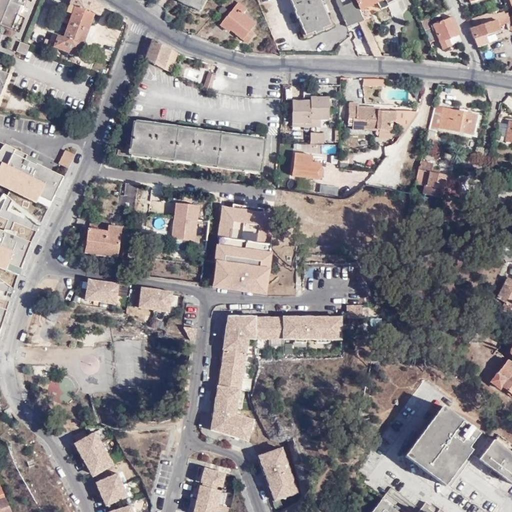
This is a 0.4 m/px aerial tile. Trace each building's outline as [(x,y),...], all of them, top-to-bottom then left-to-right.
[(22,0),(0,0),(0,23),(11,29),(21,4),(22,0)] [(104,7),(92,0),(72,0),(70,4),(65,14),(71,17),(63,37),(52,33),(49,40),(48,40),(47,44),(78,55),(95,12),(99,15),(104,7)] [(198,11),(200,9),(184,0),(175,0),(179,2),(182,2),(186,4),(192,7),(198,11)] [(205,0),(184,0),(200,9),(205,0)] [(319,0),(290,0),(305,38),(331,27),(319,0)] [(373,55),(378,55),(357,8),(352,0),(335,0),(346,27),(358,22),(373,55)] [(352,0),(357,8),(376,1),(379,9),(387,6),(386,4),(395,0),(352,0)] [(395,0),(386,4),(387,6),(391,16),(401,12),(396,0),(395,0)] [(511,0),(502,0),(506,10),(511,8),(511,5),(511,4),(511,0)] [(245,10),(237,3),(220,25),(227,32),(229,30),(246,44),(254,34),(249,30),(255,23),(243,13),(245,10)] [(494,11),(472,18),(475,27),(496,21),(509,16),(507,13),(505,13),(504,11),(495,14),(494,11)] [(443,21),(440,14),(421,23),(425,35),(434,31),(442,50),(452,46),(449,38),(458,35),(451,17),(443,21)] [(496,21),(475,27),(474,28),(470,29),(474,39),(486,35),(500,30),(498,25),(508,22),(511,31),(511,15),(509,16),(496,21)] [(486,35),(474,39),(477,46),(488,42),(486,35)] [(171,49),(153,40),(146,59),(163,68),(171,49)] [(29,46),(20,42),(16,51),(25,55),(29,46)] [(177,53),(171,49),(163,68),(169,72),(177,53)] [(0,70),(0,94),(9,74),(0,70)] [(318,99),(311,99),(310,118),(320,118),(328,119),(330,97),(318,96),(318,99)] [(311,99),(304,99),(293,98),(293,99),(293,109),(292,120),(310,121),(310,118),(311,99)] [(393,123),(394,113),(377,112),(377,109),(356,109),(356,105),(347,104),(346,126),(351,127),(351,132),(362,133),(363,130),(390,132),(390,123),(393,123)] [(477,116),(442,109),(439,128),(473,136),(477,116)] [(408,124),(412,116),(407,113),(403,121),(408,124)] [(319,126),(320,118),(310,118),(310,121),(310,125),(319,126)] [(502,121),(498,136),(505,138),(508,128),(509,123),(502,121)] [(264,141),(246,138),(238,138),(203,133),(195,131),(160,126),(152,125),(133,122),(130,147),(126,146),(127,136),(119,135),(116,155),(128,156),(129,153),(259,173),(264,141)] [(425,142),(429,143),(430,141),(433,141),(436,129),(428,128),(425,142)] [(309,132),(309,142),(322,143),(322,132),(309,132)] [(430,141),(429,143),(428,148),(435,149),(437,142),(433,141),(430,141)] [(0,189),(50,210),(64,174),(0,148),(0,189)] [(58,164),(70,169),(76,155),(64,149),(58,164)] [(320,158),(295,155),(293,176),(318,179),(322,177),(323,169),(320,166),(320,158)] [(420,160),(415,183),(424,186),(422,193),(441,198),(443,190),(459,194),(462,181),(446,177),(446,176),(437,174),(438,171),(432,170),(434,164),(420,160)] [(133,211),(137,184),(124,182),(123,195),(119,194),(117,208),(133,211)] [(328,184),(328,196),(338,197),(338,185),(328,184)] [(0,226),(11,230),(14,222),(36,230),(42,214),(0,198),(0,226)] [(90,218),(89,229),(108,232),(109,226),(110,220),(90,218)] [(206,239),(208,222),(183,218),(181,238),(206,241),(206,239)] [(107,233),(120,235),(121,228),(109,226),(108,232),(107,233)] [(128,253),(130,236),(120,235),(107,233),(108,232),(89,229),(87,229),(84,252),(117,257),(118,251),(128,253)] [(0,270),(18,277),(31,241),(0,230),(0,270)] [(206,241),(204,264),(217,265),(218,256),(235,258),(235,256),(237,243),(237,242),(206,239),(206,241)] [(244,244),(237,243),(235,256),(243,257),(244,244)] [(511,279),(508,278),(506,282),(502,280),(498,285),(502,288),(496,298),(502,302),(500,306),(508,311),(511,306),(511,307),(511,279)] [(116,304),(119,284),(111,283),(111,285),(97,283),(97,281),(89,279),(86,299),(101,302),(116,304)] [(170,312),(173,292),(164,291),(164,293),(157,292),(150,291),(150,289),(142,287),(139,308),(154,310),(170,312)] [(62,293),(53,294),(55,305),(64,303),(62,293)] [(363,319),(363,306),(360,306),(347,305),(347,318),(363,319)] [(62,312),(52,309),(47,318),(54,322),(62,312)] [(255,338),(256,317),(233,317),(231,327),(228,326),(218,387),(239,390),(240,390),(248,338),(255,338)] [(284,339),(284,317),(277,317),(277,320),(263,320),(263,317),(256,317),(255,338),(255,339),(284,339)] [(341,339),(341,318),(284,317),(284,339),(296,339),(296,334),(305,335),(305,339),(317,339),(317,335),(330,335),(330,339),(341,339)] [(195,341),(197,329),(184,327),(190,340),(195,341)] [(511,348),(511,350),(510,351),(510,353),(511,355),(511,360),(511,363),(507,360),(505,363),(502,361),(493,373),(495,375),(490,382),(500,389),(502,386),(511,394),(511,348)] [(232,414),(234,400),(238,401),(239,390),(218,387),(212,426),(218,427),(217,432),(247,441),(254,420),(235,415),(232,414)] [(479,433),(441,406),(404,457),(445,486),(471,450),(468,447),(479,433)] [(77,442),(88,436),(84,429),(73,435),(77,442)] [(114,464),(96,432),(88,436),(77,442),(75,443),(79,450),(81,449),(86,457),(83,458),(90,472),(93,470),(95,475),(109,467),(114,464)] [(511,453),(492,439),(478,460),(495,472),(511,483),(511,453)] [(298,492),(282,449),(260,456),(262,464),(263,464),(265,463),(277,499),(275,500),(273,501),(276,509),(283,506),(280,499),(298,492)] [(277,499),(265,463),(263,464),(262,464),(260,465),(268,486),(270,485),(275,500),(277,499)] [(112,475),(109,467),(95,475),(99,481),(112,475)] [(222,487),(226,473),(199,467),(196,481),(203,483),(217,486),(222,487)] [(128,496),(118,473),(112,475),(99,481),(96,482),(99,490),(102,489),(105,497),(103,498),(106,506),(109,505),(122,499),(128,496)] [(218,505),(222,491),(216,489),(202,486),(195,484),(191,498),(218,505)] [(0,511),(12,511),(6,497),(0,500),(0,511)] [(216,511),(218,505),(191,498),(188,511),(216,511)] [(125,507),(122,499),(109,505),(111,511),(125,507)] [(395,510),(383,500),(372,511),(406,511),(398,506),(395,510)]
